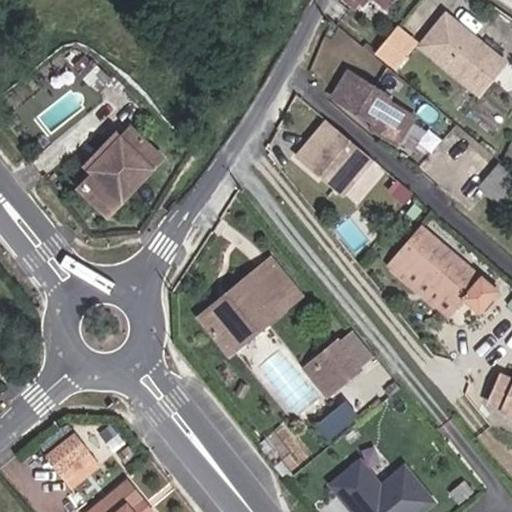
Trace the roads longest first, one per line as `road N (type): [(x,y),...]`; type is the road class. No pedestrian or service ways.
road 1 (residential): [(132,292),(258,115),(321,0)]
road 2 (residential): [(251,511),(166,406),(138,356)]
